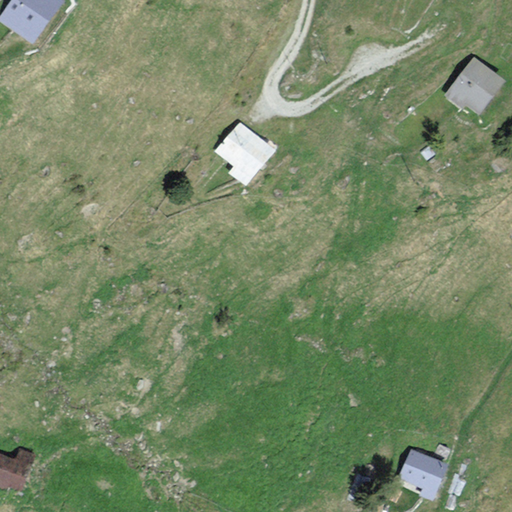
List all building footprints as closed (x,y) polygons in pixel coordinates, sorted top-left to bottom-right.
[(65,0),(64,0),(14,0),(0,21),(35,44),(65,0)] [(479,56),(451,90),(483,116),(510,81),(479,56)] [(278,152),(240,122),(217,152),(255,181),(278,152)] [(455,468),(412,452),(400,487),(442,502),(455,468)] [(33,463),(0,453),(0,487),(24,494),(33,463)]
